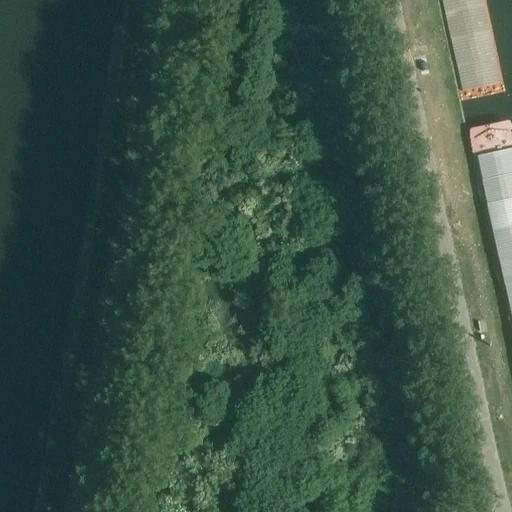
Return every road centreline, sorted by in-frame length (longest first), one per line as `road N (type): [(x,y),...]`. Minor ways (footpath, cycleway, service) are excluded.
road 1 (unclassified): [(388,0),(497,511)]
road 2 (unclassified): [(77,511),(163,0)]
